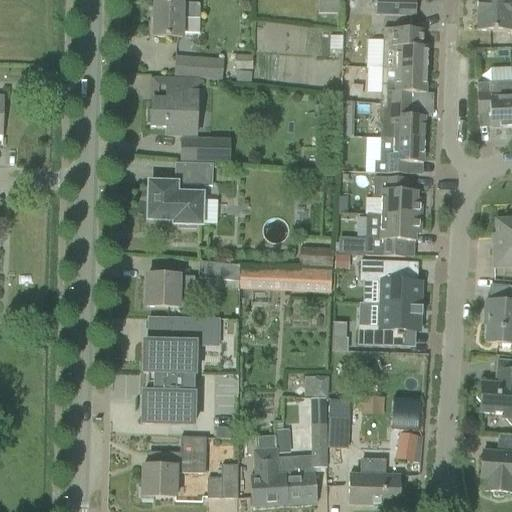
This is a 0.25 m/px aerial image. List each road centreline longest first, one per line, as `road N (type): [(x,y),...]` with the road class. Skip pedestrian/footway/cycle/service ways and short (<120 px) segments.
road 1 (residential): [(459,511),(452,473),(468,178)]
road 2 (residential): [(75,511),(85,182)]
road 3 (residential): [(468,178),(451,146),(450,0)]
road 4 (residential): [(85,182),(93,0)]
